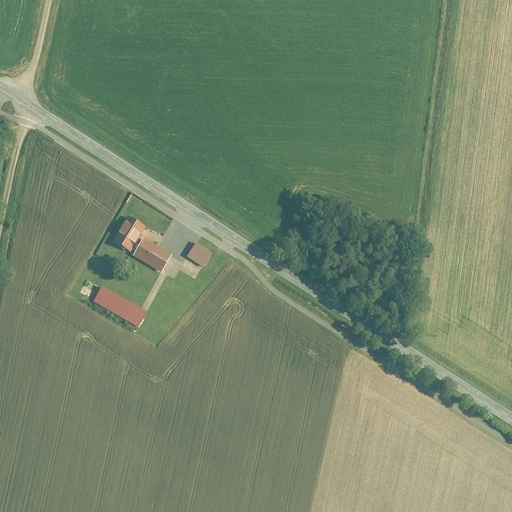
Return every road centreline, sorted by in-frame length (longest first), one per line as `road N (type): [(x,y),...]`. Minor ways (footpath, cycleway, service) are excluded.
road 1 (tertiary): [(25,105),(511,422)]
road 2 (unclassified): [(25,105),(0,225)]
